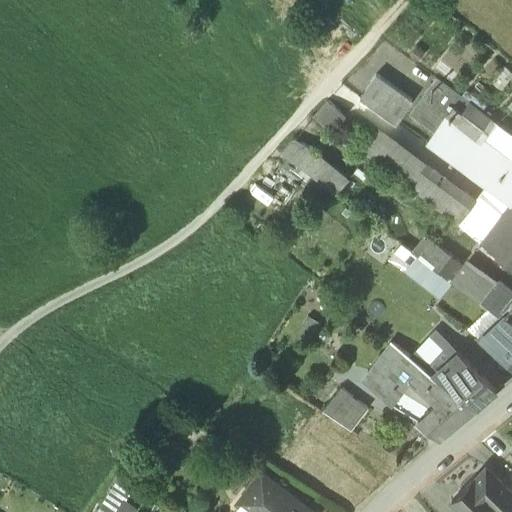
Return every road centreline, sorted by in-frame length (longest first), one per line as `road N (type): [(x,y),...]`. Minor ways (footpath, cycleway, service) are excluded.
road 1 (track): [(0,349),(198,229),(414,0)]
road 2 (residential): [(377,511),(511,398)]
